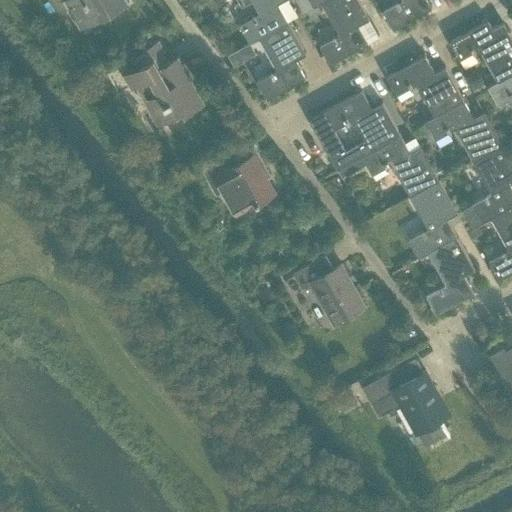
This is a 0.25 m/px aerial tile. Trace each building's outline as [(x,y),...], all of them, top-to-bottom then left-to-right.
[(66,0),(81,27),(123,4),(120,0),(66,0)] [(250,43),(259,38),(288,21),(278,4),(285,0),(247,0),(250,5),(232,15),(237,25),(239,24),(250,43)] [(290,0),(299,15),(313,7),(313,8),(322,3),(327,0),(290,0)] [(369,20),(358,0),(327,0),(322,3),(340,35),(321,46),(331,64),(369,43),(359,25),(369,20)] [(403,0),(383,11),(394,30),(432,9),(427,0),(403,0)] [(461,60),(480,49),(497,81),(511,72),(511,38),(509,33),(503,23),(494,28),(489,20),(450,41),(461,60)] [(306,54),(288,21),(259,38),(277,70),(257,81),(267,99),(307,78),(296,60),(306,54)] [(180,111),(182,115),(205,102),(179,56),(171,60),(159,40),(132,55),(138,65),(123,73),(131,88),(137,85),(158,123),(180,111)] [(237,50),(229,54),(235,65),(243,60),(237,50)] [(417,84),(434,115),(464,99),(446,67),(436,73),(426,55),(387,76),(397,94),(417,84)] [(511,72),(497,81),(488,86),(499,104),(511,96),(511,72)] [(482,76),(470,83),(475,92),(487,86),(482,76)] [(400,134),(383,102),(373,108),(363,89),(310,118),(337,168),(400,134)] [(435,139),(454,128),(471,157),(501,142),(484,112),(474,118),(464,99),(434,115),(425,120),(435,139)] [(425,124),(414,129),(418,138),(429,133),(425,124)] [(163,127),(157,130),(160,136),(166,133),(163,127)] [(392,163),(406,189),(437,174),(422,147),(411,152),(400,134),(337,168),(337,169),(338,169),(342,177),(367,164),(372,173),(392,163)] [(471,204),(462,209),(472,227),(482,222),(491,217),(511,205),(511,185),(511,184),(511,183),(511,161),(501,142),(471,157),(490,193),(471,204)] [(232,152),(202,169),(212,188),(216,195),(222,191),(235,214),(276,192),(262,166),(266,164),(259,152),(238,163),(232,152)] [(441,166),(435,169),(438,175),(445,172),(441,166)] [(406,189),(421,215),(428,227),(408,238),(418,257),(428,252),(457,235),(448,219),(459,213),(437,174),(406,189)] [(511,205),(491,217),(510,251),(490,261),(500,279),(511,273),(511,205)] [(479,226),(469,231),(473,238),(483,232),(479,226)] [(476,269),(457,235),(428,252),(446,285),(427,296),(437,315),(476,293),(466,275),(476,269)] [(324,254),(315,259),(294,271),(302,286),(311,281),(334,322),(364,305),(341,263),(332,268),(324,254)] [(267,285),(258,291),(264,302),(274,296),(267,285)] [(511,343),(505,347),(503,344),(489,352),(511,392),(511,343)] [(398,368),(364,386),(372,401),(380,415),(401,403),(416,431),(417,431),(439,419),(447,415),(433,389),(436,387),(426,369),(419,356),(398,368)] [(351,388),(335,397),(342,409),(357,400),(351,388)] [(439,419),(417,431),(424,443),(446,431),(439,419)]
